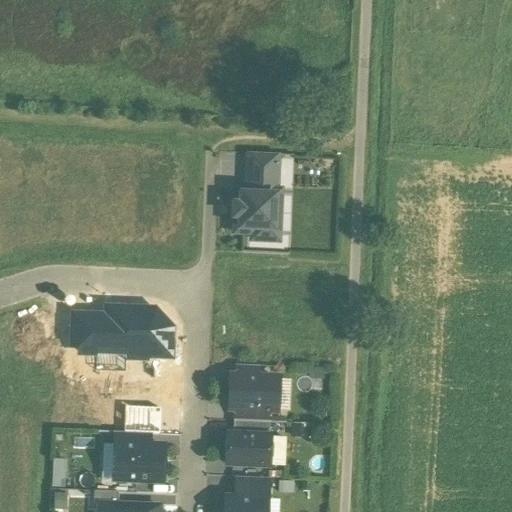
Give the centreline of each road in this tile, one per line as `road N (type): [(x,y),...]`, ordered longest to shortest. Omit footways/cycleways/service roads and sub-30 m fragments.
road 1 (track): [(365,0),(343,511)]
road 2 (residential): [(191,511),(203,288),(66,279),(0,293)]
